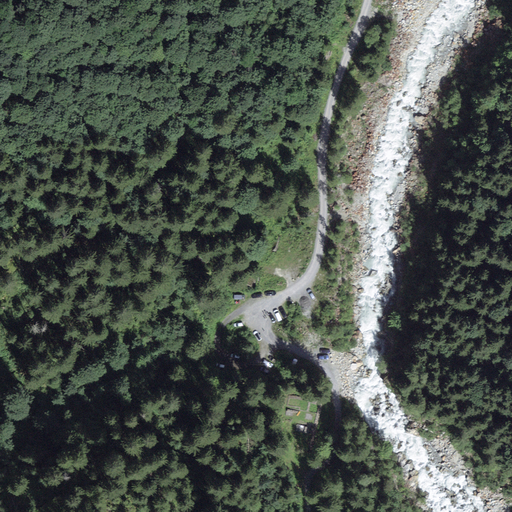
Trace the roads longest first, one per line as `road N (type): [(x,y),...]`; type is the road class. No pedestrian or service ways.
road 1 (track): [(364,0),(321,141),(317,259),(308,280),(265,306),(269,337),(312,354),(330,372),(339,432),(324,463)]
road 2 (track): [(265,306),(227,315),(214,340),(221,355),(247,367),(266,352),(269,337)]
